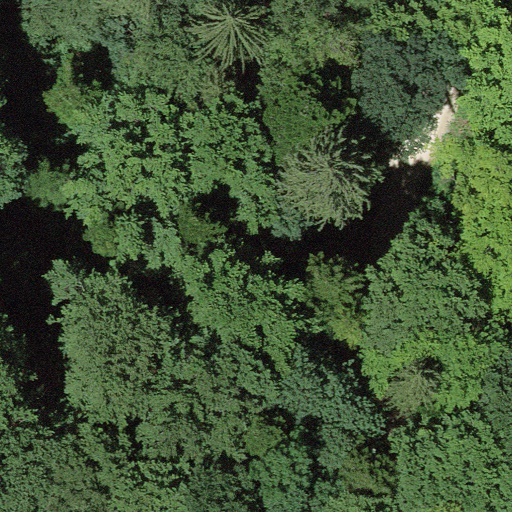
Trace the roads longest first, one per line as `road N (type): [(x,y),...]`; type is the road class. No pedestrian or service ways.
road 1 (track): [(468,0),(394,214),(371,387),(389,511)]
road 2 (track): [(371,387),(181,317),(0,159)]
